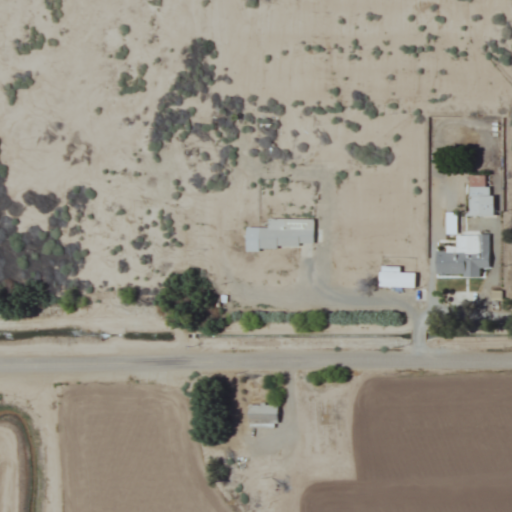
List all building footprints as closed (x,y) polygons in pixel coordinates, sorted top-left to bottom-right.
[(486,186),(486,175),(468,175),(468,216),(493,216),(493,186),(486,186)] [(313,218),(269,218),(269,227),(246,227),(246,248),(299,249),(299,242),(313,243),(313,218)] [(480,276),(480,267),(489,267),(489,235),(459,234),(458,250),(436,250),(435,275),(480,276)] [(415,287),(415,272),(400,272),(400,266),(379,266),(379,287),(415,287)] [(277,425),(277,405),(248,405),(248,425),(277,425)]
